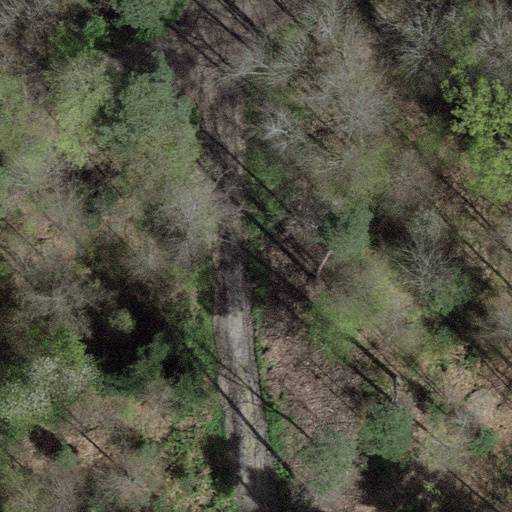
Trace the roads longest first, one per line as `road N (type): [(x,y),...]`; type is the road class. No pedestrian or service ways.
road 1 (track): [(271,511),(206,0)]
road 2 (track): [(275,0),(154,55),(0,88)]
